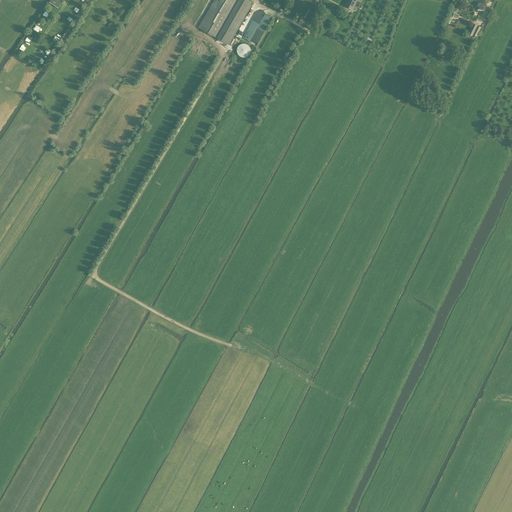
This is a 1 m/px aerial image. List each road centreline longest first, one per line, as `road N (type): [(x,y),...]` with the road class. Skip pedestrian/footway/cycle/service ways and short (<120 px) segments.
road 1 (track): [(353,403),(254,348),(163,318),(95,278),(225,49),(193,28),(210,0)]
road 2 (track): [(258,0),(339,50),(385,64),(392,93),(441,117)]
